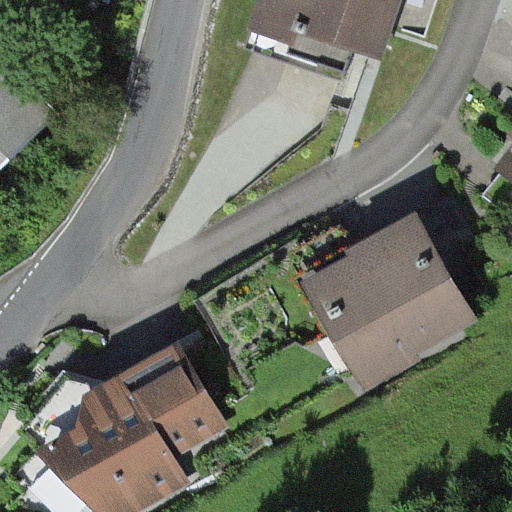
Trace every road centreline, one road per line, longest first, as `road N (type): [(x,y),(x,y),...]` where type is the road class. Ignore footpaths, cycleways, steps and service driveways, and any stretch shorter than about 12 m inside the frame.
road 1 (residential): [(0,298),(233,256),(440,153),(502,0)]
road 2 (residential): [(140,0),(85,186),(0,287)]
